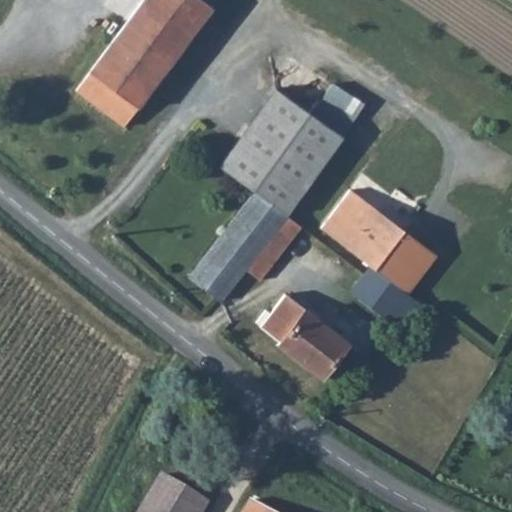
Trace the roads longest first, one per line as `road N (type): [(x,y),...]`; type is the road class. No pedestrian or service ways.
road 1 (tertiary): [(0,190),(342,465),(425,511)]
road 2 (unknown): [(197,351),(296,260),(389,89)]
road 3 (track): [(69,245),(266,0)]
